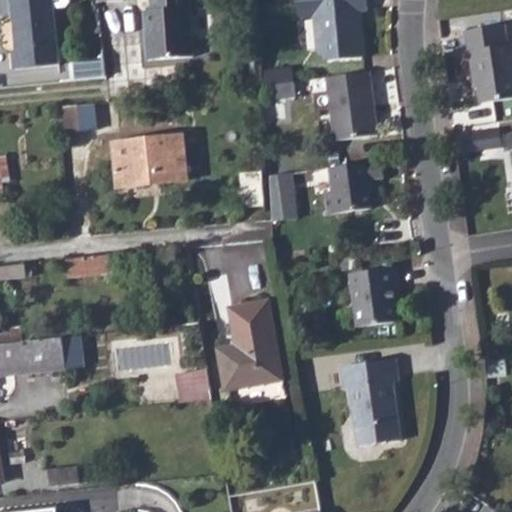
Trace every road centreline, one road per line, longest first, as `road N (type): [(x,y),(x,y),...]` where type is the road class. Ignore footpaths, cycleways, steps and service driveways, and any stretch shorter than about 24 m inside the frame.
road 1 (unknown): [(0,259),(293,225)]
road 2 (residential): [(418,511),(451,439),(456,394),(439,257)]
road 3 (residential): [(439,257),(410,22),(414,0)]
